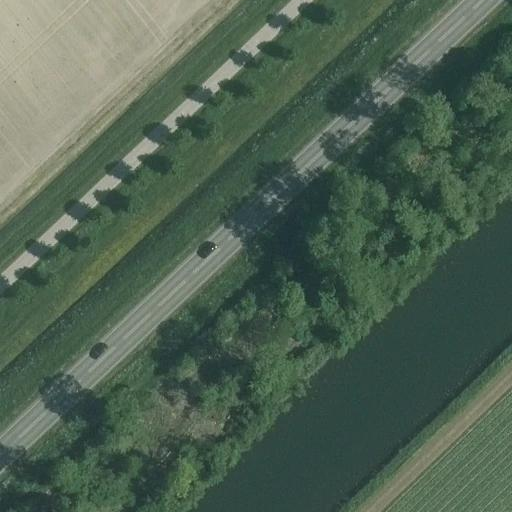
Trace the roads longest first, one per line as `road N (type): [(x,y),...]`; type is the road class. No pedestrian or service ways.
road 1 (trunk): [(0,456),(483,0)]
road 2 (unclassified): [(0,284),(303,0)]
